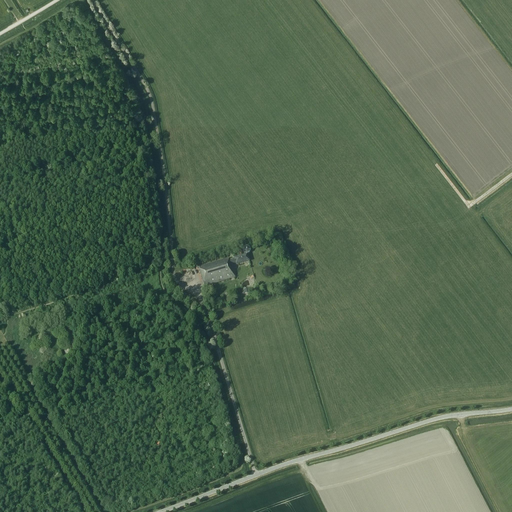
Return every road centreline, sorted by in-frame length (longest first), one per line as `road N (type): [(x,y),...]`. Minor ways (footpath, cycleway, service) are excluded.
road 1 (tertiary): [(161,511),(434,419),(511,409)]
road 2 (track): [(93,0),(150,98),(173,270)]
